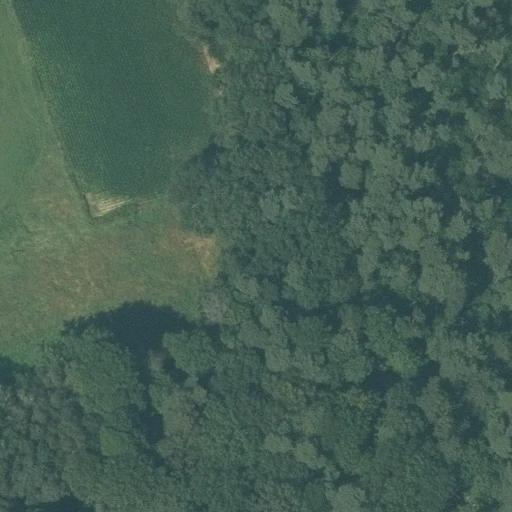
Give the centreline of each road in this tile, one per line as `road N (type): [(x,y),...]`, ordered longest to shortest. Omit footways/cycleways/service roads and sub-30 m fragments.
road 1 (track): [(227,0),(386,399),(470,511)]
road 2 (track): [(430,0),(327,179),(314,221)]
